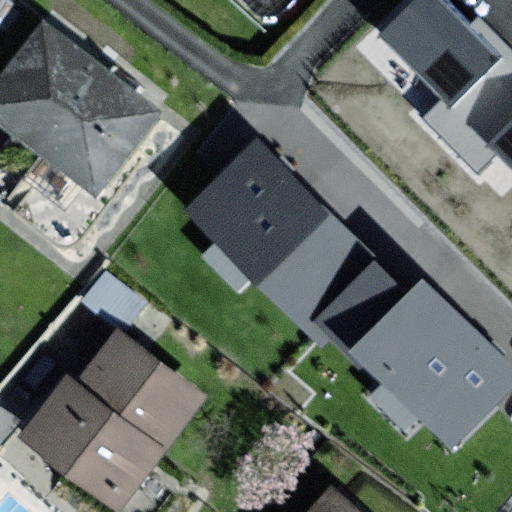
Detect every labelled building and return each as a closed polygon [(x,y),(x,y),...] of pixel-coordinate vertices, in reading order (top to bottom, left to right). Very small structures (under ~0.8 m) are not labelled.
[(477,32),(444,0),(417,0),(385,34),(452,99),(431,121),(475,163),(495,143),(511,159),(511,50),(490,29),(485,23),(477,32)] [(166,114),(48,23),(0,86),(0,122),(100,199),(166,114)] [(454,443),(511,383),(511,362),(501,352),(425,278),(410,293),(291,178),(258,145),(194,211),(324,337),(334,326),(454,443)] [(121,511),(208,402),(121,334),(81,386),(71,378),(20,442),(109,511),(121,511)] [(354,511),(335,494),(319,511),(354,511)]
